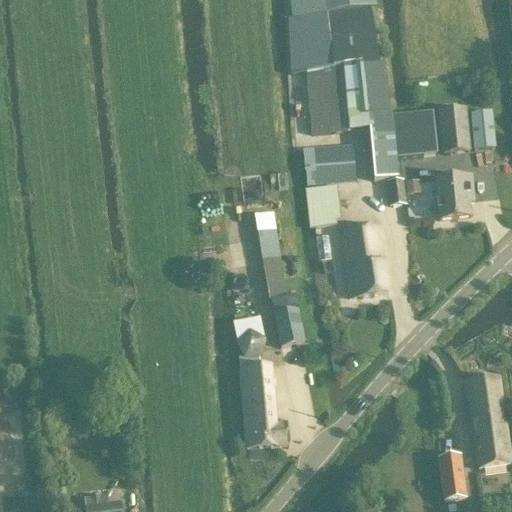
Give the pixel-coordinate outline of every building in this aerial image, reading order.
[(291,0),(292,1),(289,2),(292,21),(287,22),(291,76),(306,75),(311,138),(348,135),(348,133),(347,122),(367,120),(368,135),(373,181),(397,179),(390,113),(387,114),(381,70),(378,70),(374,41),(369,12),(376,11),(374,0),(291,0)] [(466,111),(436,114),(441,158),(471,155),(466,111)] [(397,162),(436,159),(435,138),(433,115),(394,118),(397,162)] [(490,115),(471,116),(474,152),(493,150),(490,115)] [(304,152),(305,173),(306,189),(355,185),(351,149),(304,152)] [(471,177),(435,180),(438,220),(470,217),(469,202),(474,202),(471,177)] [(403,183),(386,185),(389,210),(406,208),(403,183)] [(331,190),(304,193),(309,232),(336,229),(335,224),(340,223),(336,190),(331,190)] [(379,226),(339,231),(347,300),(387,295),(379,226)] [(276,233),(256,235),(268,303),(270,303),(271,303),(274,315),(274,317),(280,350),(304,346),(298,313),(297,311),(295,298),(286,300),(276,233)] [(271,366),(257,368),(257,362),(261,361),(265,343),(263,341),(259,321),(233,326),(237,343),(235,346),(242,361),(239,367),(239,371),(241,371),(247,450),(289,446),(288,423),(275,424),(271,366)] [(477,471),(502,468),(509,467),(498,380),(466,384),(477,471)] [(463,491),(460,459),(439,461),(442,493),(463,491)] [(119,511),(118,496),(83,501),(84,511),(119,511)]
